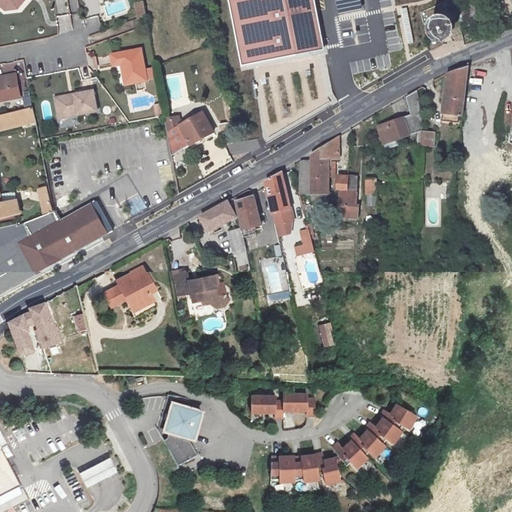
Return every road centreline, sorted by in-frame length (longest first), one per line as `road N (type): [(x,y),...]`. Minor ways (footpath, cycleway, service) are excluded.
road 1 (secondary): [(0,314),(415,79),(511,36)]
road 2 (residential): [(136,511),(145,476),(107,401),(0,382)]
